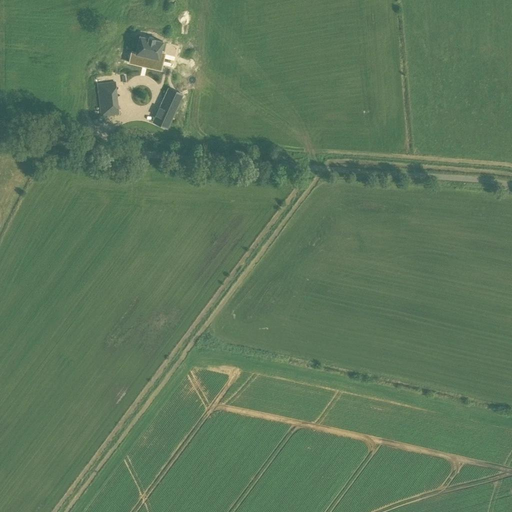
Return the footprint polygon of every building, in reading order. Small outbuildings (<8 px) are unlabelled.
[(132,51),(129,63),(134,64),(143,66),(143,64),(156,67),(161,68),(164,54),(160,53),(163,42),(162,42),(154,40),(148,38),(139,36),(136,52),(132,51)] [(152,91),(175,94),(178,76),(155,73),(152,91)] [(118,114),(117,111),(114,83),(97,85),(100,116),(118,114)] [(9,86),(9,104),(30,104),(30,86),(9,86)] [(168,124),(178,114),(170,107),(161,116),(168,124)]
